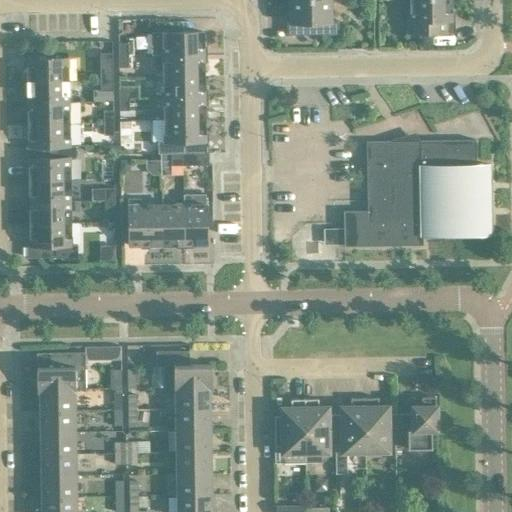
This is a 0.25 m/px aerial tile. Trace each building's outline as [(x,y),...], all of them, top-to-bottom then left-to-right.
[(330,0),(290,0),(291,21),(287,21),(287,35),(338,34),(338,21),(331,21),(330,0)] [(451,19),(450,0),(410,0),(411,20),(407,20),(408,33),(455,32),(455,19),(451,19)] [(155,22),(156,32),(151,32),(152,55),(163,54),(204,54),(203,32),(174,32),(173,21),(155,22)] [(118,55),(128,55),(128,43),(118,43),(118,55)] [(100,80),(113,79),(112,52),(100,53),(100,80)] [(204,75),(204,54),(163,54),(164,76),(204,75)] [(129,67),(128,55),(118,55),(119,67),(129,67)] [(28,81),(68,80),(68,58),(27,59),(28,81)] [(204,97),(204,75),(164,76),(164,98),(204,97)] [(113,79),(100,80),(101,91),(113,90),(113,79)] [(68,102),(68,80),(28,81),(28,102),(68,102)] [(119,98),(129,98),(138,98),(138,86),(119,86),(119,98)] [(204,97),(164,98),(164,119),(205,119),(204,97)] [(129,98),(119,98),(119,110),(129,110),(129,98)] [(69,123),(68,102),(28,102),(29,124),(69,123)] [(104,123),(114,123),(113,110),(103,111),(104,123)] [(205,119),(164,119),(165,141),(158,141),(158,154),(171,153),(182,153),(185,153),(185,141),(205,141),(205,119)] [(69,145),(69,123),(29,124),(29,146),(49,146),(69,146),(69,145)] [(114,135),(114,123),(104,123),(104,135),(114,135)] [(423,245),(423,235),(491,234),(490,165),(476,165),(476,140),(366,141),(368,211),(344,211),(344,246),(423,245)] [(69,146),(49,146),(49,157),(29,158),(29,180),(70,179),(69,158),(76,157),(76,145),(69,145),(69,146)] [(185,153),(182,153),(182,165),(209,165),(209,152),(185,153)] [(182,165),(182,153),(171,153),(171,165),(182,165)] [(70,179),(29,180),(30,202),(70,201),(70,179)] [(105,200),(115,200),(115,188),(105,188),(105,200)] [(206,244),(206,204),(206,194),(183,194),(184,204),(184,244),(206,244)] [(163,245),(162,204),(140,205),(140,198),(128,198),(128,245),(140,245),(163,245)] [(115,200),(105,200),(105,213),(115,212),(115,200)] [(70,223),(70,201),(30,202),(30,223),(70,223)] [(184,204),(162,204),(163,245),(184,244),(184,204)] [(71,245),(70,223),(30,223),(31,246),(50,245),(50,257),(78,257),(77,244),(71,245)] [(317,255),(319,226),(300,225),(299,254),(317,255)] [(208,364),(190,364),(190,350),(156,351),(156,365),(164,365),(164,387),(174,387),(212,387),(212,374),(209,374),(208,364)] [(49,353),(49,367),(40,367),(40,377),(37,377),(37,389),(76,389),(75,367),(77,367),(77,352),(49,353)] [(113,369),(114,388),(122,388),(121,369),(113,369)] [(127,369),(128,388),(136,388),(135,369),(127,369)] [(212,387),(174,387),(174,389),(176,388),(176,410),(209,410),(209,388),(212,388),(212,387)] [(76,389),(37,389),(37,391),(41,391),(41,412),(74,412),(74,390),(76,390),(76,389)] [(114,411),(122,411),(122,394),(114,394),(114,411)] [(128,411),(136,411),(136,394),(128,394),(128,411)] [(436,429),(436,396),(421,397),(421,405),(412,405),(412,413),(395,414),(395,444),(408,444),(408,449),(432,448),(431,429),(436,429)] [(395,444),(395,414),(388,414),(388,406),(378,406),(378,397),(364,398),(365,452),(389,451),(388,444),(395,444)] [(318,398),(304,399),(305,462),(321,462),(325,460),(328,457),(329,453),(328,445),(335,445),(335,414),(328,415),(328,407),(318,407),(318,398)] [(365,452),(364,398),(351,398),(351,406),(341,406),(341,414),(335,414),(335,445),(342,445),(342,452),(365,452)] [(305,462),(304,399),(291,399),(291,407),(281,407),(281,415),(274,415),(275,463),(305,462)] [(209,410),(176,410),(177,432),(209,431),(209,410)] [(122,411),(114,411),(114,425),(122,425),(122,411)] [(136,425),(136,411),(128,411),(128,425),(136,425)] [(74,433),(74,412),(41,412),(41,434),(74,433)] [(209,431),(177,432),(177,453),(210,453),(209,431)] [(75,455),(74,433),(41,434),(42,455),(75,455)] [(126,453),(125,442),(114,442),(115,453),(126,453)] [(136,442),(125,442),(126,453),(137,452),(136,442)] [(137,463),(137,452),(126,453),(126,463),(137,463)] [(126,463),(126,453),(115,453),(115,464),(126,463)] [(210,453),(177,453),(177,475),(210,474),(210,453)] [(75,476),(75,455),(42,455),(42,477),(75,476)] [(210,474),(177,475),(178,496),(211,496),(210,474)] [(75,498),(75,476),(42,477),(42,498),(75,498)] [(129,497),(137,497),(137,480),(129,481),(129,497)] [(115,497),(123,497),(123,481),(115,481),(115,497)] [(210,511),(211,496),(178,496),(177,511),(210,511)] [(124,511),(123,497),(115,497),(116,511),(124,511)] [(137,497),(129,497),(130,511),(138,511),(137,497)] [(75,511),(75,498),(42,498),(42,511),(75,511)]
